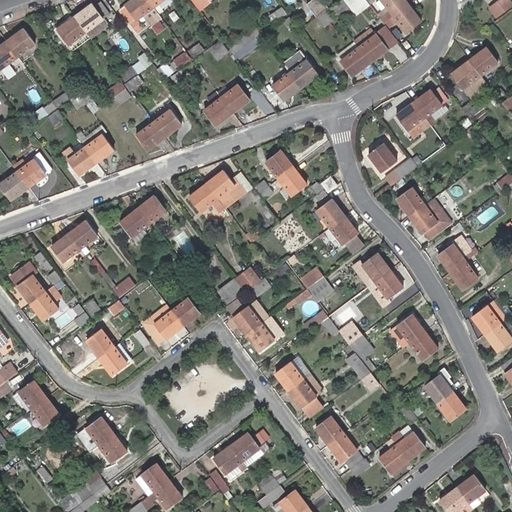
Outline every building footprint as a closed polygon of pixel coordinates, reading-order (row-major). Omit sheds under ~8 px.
[(153,6),(148,0),(129,0),(124,4),(117,9),(128,24),(135,19),(153,6)] [(190,0),(198,10),(209,1),(207,0),(190,0)] [(313,0),(306,5),(310,11),(323,1),(321,0),(313,0)] [(341,0),(329,10),(334,17),(348,6),(343,0),(341,0)] [(343,0),(348,6),(356,15),(369,5),(368,4),(364,0),(343,0)] [(393,15),(407,4),(403,0),(380,0),(389,11),(393,15)] [(497,0),(488,7),(497,19),(507,11),(499,0),(497,0)] [(310,11),(315,17),(327,8),(323,1),(310,11)] [(91,3),(73,17),(84,31),(89,28),(102,18),(110,13),(102,2),(94,8),(91,3)] [(420,21),(407,4),(393,15),(396,20),(405,32),(420,21)] [(153,6),(143,13),(150,23),(160,16),(153,6)] [(281,8),(270,16),(274,22),(285,14),(281,8)] [(327,8),(315,17),(324,28),(327,25),(330,23),(336,19),(334,17),(329,10),(327,8)] [(389,11),(379,18),(383,23),(393,15),(389,11)] [(393,15),(383,23),(386,27),(396,20),(393,15)] [(84,31),(73,17),(56,29),(66,44),(84,31)] [(281,21),(289,33),(295,27),(287,17),(281,21)] [(133,24),(126,29),(133,39),(140,34),(133,24)] [(253,26),(227,46),(233,54),(259,34),(253,26)] [(386,27),(375,35),(386,50),(397,42),(386,27)] [(23,28),(5,41),(16,56),(34,43),(23,28)] [(89,28),(84,31),(89,37),(93,34),(89,28)] [(354,43),(358,48),(375,35),(371,30),(354,43)] [(84,31),(66,44),(71,50),(89,37),(84,31)] [(233,54),(232,55),(235,60),(263,39),(259,34),(233,54)] [(358,48),(369,63),(386,50),(375,35),(358,48)] [(221,40),(210,48),(218,59),(229,51),(221,40)] [(0,67),(16,56),(5,41),(0,45),(0,67)] [(354,42),(336,56),(340,62),(358,48),(354,43),(354,42)] [(199,44),(188,52),(193,58),(204,50),(199,44)] [(352,76),(369,63),(358,48),(340,62),(352,76)] [(486,48),(469,61),(480,76),(497,63),(486,48)] [(289,74),(300,88),(317,75),(306,60),(300,52),(282,65),(289,74)] [(148,53),(132,64),(139,73),(155,62),(148,53)] [(186,53),(174,62),(179,68),(191,59),(186,53)] [(480,76),(469,61),(451,75),(462,89),(480,76)] [(165,64),(158,70),(164,78),(172,72),(165,64)] [(125,85),(138,76),(133,69),(120,78),(125,85)] [(180,70),(171,77),(176,83),(185,76),(180,70)] [(283,101),(300,88),(289,74),(272,86),(283,101)] [(480,76),(462,89),(470,100),(488,86),(480,76)] [(143,84),(138,77),(125,86),(126,87),(130,93),(143,84)] [(236,77),(216,92),(221,98),(238,85),(240,83),(236,77)] [(113,97),(125,88),(120,82),(108,91),(113,97)] [(221,98),(232,113),(250,100),(238,85),(221,98)] [(125,88),(113,97),(118,104),(131,94),(130,93),(126,87),(125,88)] [(432,92),(441,105),(442,106),(448,101),(438,88),(432,92)] [(92,99),(85,90),(71,100),(78,109),(86,103),(92,99)] [(430,90),(413,103),(424,118),(429,114),(441,105),(432,92),(430,90)] [(67,92),(56,100),(60,106),(71,98),(67,92)] [(216,92),(207,98),(212,104),(221,98),(216,92)] [(511,105),(511,94),(501,103),(506,110),(511,105)] [(215,125),(232,113),(221,98),(212,104),(204,110),(215,125)] [(92,99),(86,103),(93,113),(99,109),(92,99)] [(424,118),(413,103),(395,116),(406,131),(424,118)] [(467,104),(461,109),(471,122),(477,117),(471,109),(467,104)] [(477,104),(471,109),(477,117),(471,122),(473,124),(485,114),(477,104)] [(52,105),(44,110),(48,115),(55,110),(52,105)] [(56,110),(47,117),(52,125),(62,117),(56,110)] [(152,123),(164,138),(182,125),(171,110),(152,123)] [(429,114),(424,118),(431,126),(435,123),(429,114)] [(467,119),(458,125),(462,130),(471,123),(467,119)] [(147,151),(164,138),(152,123),(135,136),(147,151)] [(85,149),(95,163),(113,150),(102,136),(85,149)] [(389,153),(382,144),(368,154),(381,173),(395,162),(395,161),(389,153)] [(389,153),(395,161),(402,156),(396,148),(389,153)] [(78,175),(95,163),(85,149),(68,161),(78,175)] [(278,179),(293,168),(280,150),(265,161),(278,179)] [(416,167),(421,163),(416,157),(411,161),(416,167)] [(17,172),(28,187),(46,174),(36,159),(17,172)] [(410,159),(393,171),(399,179),(416,167),(411,161),(410,159)] [(305,185),(293,168),(278,179),(291,195),(305,185)] [(224,170),(206,183),(217,198),(235,185),(224,170)] [(393,171),(384,178),(391,186),(399,179),(393,171)] [(0,185),(10,199),(28,187),(17,172),(0,184),(0,185)] [(504,189),(511,182),(511,175),(510,174),(499,182),(504,189)] [(321,185),(324,189),(327,193),(336,187),(330,178),(321,185)] [(263,181),(253,189),(258,195),(268,187),(263,181)] [(499,182),(494,186),(499,192),(504,189),(499,182)] [(217,198),(206,183),(189,196),(200,211),(212,202),(217,198)] [(225,207),(244,192),(237,183),(235,185),(217,198),(225,207)] [(258,195),(262,201),(272,194),(268,187),(258,195)] [(408,216),(423,205),(411,188),(396,199),(408,216)] [(148,223),(165,211),(154,196),(137,208),(148,223)] [(217,198),(212,202),(219,211),(225,207),(217,198)] [(316,210),(329,228),(344,216),(331,198),(316,210)] [(423,205),(408,216),(422,234),(434,226),(438,231),(448,223),(430,200),(423,205)] [(129,237),(148,223),(137,208),(119,222),(129,237)] [(344,216),(329,228),(342,245),(357,234),(344,216)] [(86,220),(68,233),(80,248),(97,236),(86,220)] [(434,226),(422,234),(426,240),(438,231),(434,226)] [(256,228),(246,236),(251,243),(261,235),(256,228)] [(457,228),(449,234),(453,239),(461,233),(457,228)] [(511,232),(509,228),(496,238),(501,244),(511,236),(511,232)] [(80,248),(68,233),(51,246),(62,262),(80,248)] [(449,273),(464,262),(452,244),(436,255),(449,273)] [(52,267),(41,252),(35,256),(46,271),(52,267)] [(362,264),(375,281),(389,270),(376,254),(362,264)] [(113,289),(116,288),(95,260),(91,263),(95,268),(96,269),(112,290),(113,289)] [(10,276),(30,303),(45,291),(32,275),(37,271),(29,261),(24,265),(10,276)] [(354,266),(369,286),(375,281),(362,264),(360,262),(354,266)] [(477,280),(464,262),(449,273),(462,291),(477,280)] [(285,264),(276,271),(280,276),(289,269),(285,264)] [(316,269),(300,281),(306,289),(322,277),(316,269)] [(61,280),(54,270),(46,276),(52,286),(61,280)] [(389,270),(375,281),(388,299),(402,288),(389,270)] [(245,271),(235,279),(244,291),(254,283),(245,271)] [(306,289),(311,295),(314,299),(329,287),(322,277),(306,289)] [(116,288),(113,289),(119,298),(135,287),(129,278),(116,288)] [(264,278),(250,288),(257,296),(270,286),(264,278)] [(244,291),(235,279),(220,290),(229,302),(244,291)] [(45,291),(30,303),(43,320),(58,308),(54,303),(50,298),(57,292),(52,286),(45,291)] [(329,287),(314,299),(317,302),(332,291),(329,287)] [(306,289),(294,298),(299,304),(311,295),(306,289)] [(57,292),(50,298),(54,303),(61,297),(57,292)] [(129,297),(124,300),(132,309),(136,306),(129,297)] [(190,298),(171,312),(183,327),(201,313),(190,298)] [(124,306),(119,299),(108,307),(113,314),(124,306)] [(249,305),(234,316),(247,334),(262,322),(270,316),(258,299),(250,305),(249,305)] [(84,306),(92,318),(101,311),(93,300),(84,306)] [(472,317),(484,334),(499,323),(505,319),(492,302),(487,305),(472,317)] [(73,324),(77,330),(89,321),(78,304),(70,310),(78,321),(73,324)] [(309,331),(315,326),(322,321),(328,317),(323,310),(311,319),(304,325),(309,331)] [(183,327),(171,312),(155,324),(166,339),(183,327)] [(397,324),(410,342),(424,331),(411,313),(397,324)] [(328,317),(322,321),(331,334),(337,330),(328,317)] [(505,319),(499,323),(511,341),(511,327),(505,318),(505,319)] [(351,321),(343,327),(348,333),(356,327),(351,321)] [(262,322),(247,334),(260,351),(275,340),(262,322)] [(499,323),(484,334),(497,352),(511,341),(499,323)] [(397,324),(390,330),(403,347),(410,342),(397,324)] [(343,327),(338,330),(349,345),(362,335),(356,327),(348,333),(343,327)] [(86,340),(99,357),(115,346),(101,329),(86,340)] [(149,343),(140,330),(134,334),(144,347),(149,343)] [(424,331),(410,342),(423,360),(437,349),(424,331)] [(362,335),(349,345),(354,352),(367,343),(362,335)] [(125,345),(122,341),(115,346),(128,363),(131,360),(122,347),(125,345)] [(367,343),(354,352),(357,355),(363,363),(370,372),(375,368),(366,356),(373,351),(367,343)] [(115,346),(99,357),(113,375),(128,363),(115,346)] [(348,361),(361,379),(370,372),(363,363),(357,355),(348,361)] [(276,372),(289,390),(304,379),(290,361),(276,372)] [(0,370),(0,374),(1,375),(5,381),(17,372),(11,363),(3,369),(0,370)] [(370,372),(361,379),(370,390),(379,383),(370,372)] [(304,379),(289,390),(302,408),(303,407),(316,397),(317,396),(316,395),(323,390),(311,373),(304,379)] [(437,403),(451,392),(438,374),(423,385),(437,403)] [(20,390),(32,407),(47,396),(34,379),(20,390)] [(5,381),(0,384),(0,396),(11,389),(5,381)] [(13,395),(26,412),(32,407),(20,390),(13,395)] [(465,409),(451,392),(437,403),(450,421),(465,409)] [(47,396),(32,407),(46,425),(60,415),(47,396)] [(316,397),(303,407),(310,417),(323,407),(316,397)] [(406,405),(400,410),(410,423),(416,418),(406,405)] [(316,426),(329,444),(344,433),(331,415),(316,426)] [(99,444),(114,433),(102,416),(86,427),(97,441),(99,444)] [(86,427),(79,432),(90,446),(97,441),(86,427)] [(407,427),(391,438),(396,445),(412,433),(407,427)] [(261,429),(253,435),(258,441),(266,435),(261,429)] [(249,432),(230,445),(242,461),(260,447),(249,432)] [(412,433),(396,445),(407,459),(425,447),(413,432),(412,433)] [(128,451),(114,433),(99,444),(103,450),(112,462),(128,451)] [(344,433),(329,444),(342,462),(357,451),(344,433)] [(88,447),(91,451),(92,450),(99,444),(97,441),(90,446),(88,447)] [(99,444),(92,450),(96,455),(103,450),(99,444)] [(242,461),(230,445),(213,458),(224,473),(237,464),(242,470),(246,467),(246,466),(242,461)] [(407,459),(396,445),(379,458),(390,473),(407,459)] [(260,447),(242,461),(246,466),(263,453),(260,447)] [(365,448),(360,452),(365,458),(369,454),(365,448)] [(348,460),(353,467),(365,458),(360,452),(360,451),(348,460)] [(365,458),(353,467),(358,474),(370,464),(365,458)] [(10,461),(3,466),(6,470),(13,465),(10,461)] [(154,491),(168,480),(156,462),(141,473),(154,491)] [(237,464),(224,473),(229,480),(242,470),(237,464)] [(13,465),(6,470),(10,475),(16,470),(13,465)] [(37,469),(43,477),(48,473),(42,465),(37,469)] [(89,485),(99,477),(94,469),(83,477),(89,485)] [(215,469),(210,474),(212,477),(220,489),(223,494),(229,489),(215,469)] [(48,473),(43,477),(46,482),(52,478),(48,473)] [(135,478),(147,496),(154,491),(141,473),(135,478)] [(271,474),(258,483),(261,487),(274,478),(271,474)] [(474,475),(456,488),(467,503),(476,496),(485,489),(474,475)] [(87,486),(92,493),(105,484),(99,477),(89,485),(87,486)] [(205,482),(213,494),(220,489),(212,477),(205,482)] [(261,487),(266,494),(279,485),(274,478),(261,487)] [(182,498),(168,480),(154,491),(167,509),(182,498)] [(48,482),(45,484),(66,511),(75,506),(92,493),(87,486),(84,483),(61,501),(48,482)] [(105,484),(92,493),(96,499),(97,500),(109,491),(105,484)] [(279,485),(266,494),(271,501),(284,492),(279,485)] [(455,511),(467,503),(456,488),(439,501),(447,511),(455,511)] [(287,511),(301,511),(308,507),(294,489),(279,500),(287,511)] [(92,493),(75,506),(79,511),(96,499),(92,493)] [(266,494),(258,500),(263,507),(271,501),(266,494)] [(476,496),(467,503),(472,509),(480,502),(476,496)] [(274,504),(279,511),(287,511),(279,500),(274,504)] [(147,511),(140,502),(129,509),(131,511),(147,511)]
